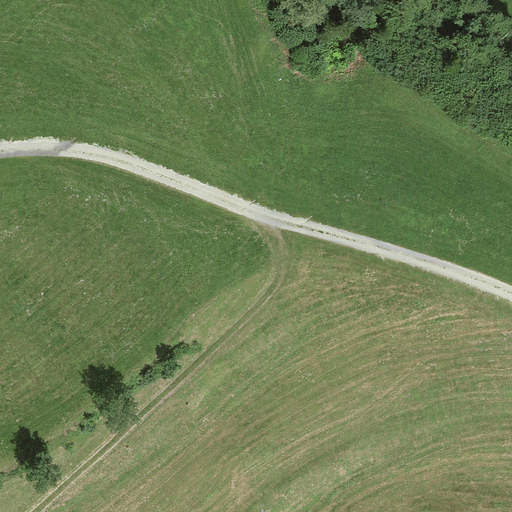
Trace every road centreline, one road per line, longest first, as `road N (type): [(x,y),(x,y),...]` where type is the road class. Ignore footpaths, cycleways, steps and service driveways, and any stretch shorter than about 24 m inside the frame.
road 1 (track): [(0,150),(61,148),(111,158),(511,294)]
road 2 (track): [(35,511),(272,288),(278,260),(264,214)]
